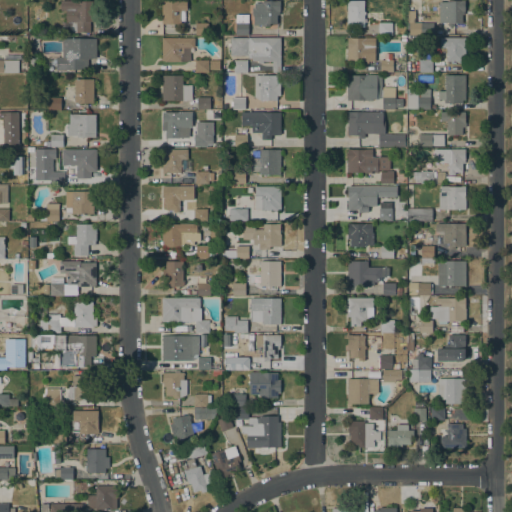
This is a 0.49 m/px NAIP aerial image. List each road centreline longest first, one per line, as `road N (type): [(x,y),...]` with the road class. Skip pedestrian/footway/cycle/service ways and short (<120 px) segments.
road 1 (residential): [(159,511),(128,391),(128,0)]
road 2 (residential): [(494,0),(495,511)]
road 3 (residential): [(312,476),(312,0)]
road 4 (residential): [(495,475),(312,476),(224,511)]
